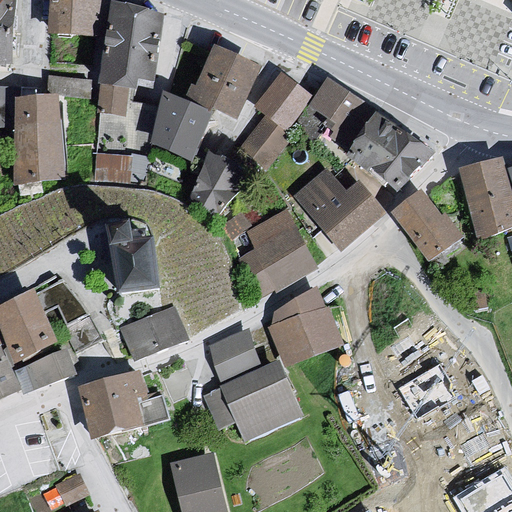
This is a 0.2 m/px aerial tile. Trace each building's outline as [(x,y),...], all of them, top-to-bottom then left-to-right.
[(103,0),(45,0),(43,41),(98,44),(102,14),(103,0)] [(15,15),(0,12),(0,77),(13,78),(15,15)] [(159,25),(102,14),(98,92),(125,96),(151,100),(159,25)] [(206,51),(181,105),(238,127),(256,75),(206,51)] [(281,79),(253,111),(263,120),(287,140),(305,117),(303,112),(310,102),(281,79)] [(324,86),(306,115),(343,151),(370,118),(324,86)] [(125,96),(98,92),(98,118),(123,123),(125,96)] [(205,120),(157,101),(151,154),(188,171),(205,120)] [(54,105),(14,107),(18,186),(64,183),(54,105)] [(371,119),(342,159),(386,197),(426,160),(371,119)] [(290,146),(263,120),(236,158),(261,178),(290,146)] [(96,176),(133,177),(134,153),(97,152),(96,176)] [(248,184),(203,160),(182,204),(211,231),(248,184)] [(497,166),(456,177),(476,252),(511,238),(511,217),(501,178),(497,166)] [(511,174),(501,178),(511,208),(511,174)] [(324,176),(292,199),(339,258),(383,218),(355,189),(342,198),(324,176)] [(418,200),(392,226),(425,270),(459,241),(418,200)] [(284,215),(245,237),(249,254),(235,260),(253,306),(313,272),(284,215)] [(129,219),(106,223),(119,292),(159,287),(151,236),(146,237),(145,228),(132,229),(129,219)] [(312,295),(270,318),(272,330),(264,330),(282,372),(335,356),(340,347),(312,295)] [(21,297),(0,308),(0,371),(46,350),(21,297)] [(167,314),(112,332),(125,369),(181,344),(167,314)] [(207,351),(214,393),(255,375),(247,336),(207,351)] [(55,358),(8,376),(18,400),(67,379),(55,358)] [(255,375),(214,393),(242,447),(299,423),(269,369),(255,375)] [(0,371),(0,401),(9,397),(0,371)] [(71,395),(85,445),(135,433),(128,405),(140,401),(134,378),(71,395)] [(227,511),(216,458),(169,469),(179,511),(227,511)] [(511,511),(511,481),(504,468),(452,498),(460,511),(511,511)] [(60,497),(88,494),(85,473),(58,476),(60,497)]
